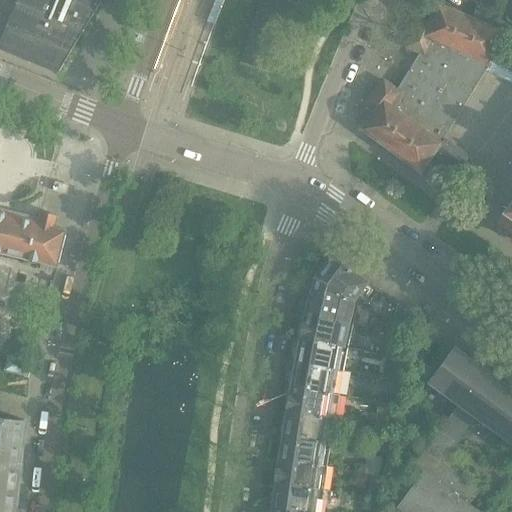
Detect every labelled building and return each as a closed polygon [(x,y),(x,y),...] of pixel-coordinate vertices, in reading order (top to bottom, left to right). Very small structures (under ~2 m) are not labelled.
[(17,0),(0,42),(0,50),(58,74),(102,0),(17,0)] [(398,92),(385,82),(384,82),(365,107),(373,113),(360,131),(421,175),(435,155),(460,173),(470,159),(442,139),(485,71),(511,82),(511,63),(495,56),(504,36),(507,37),(509,32),(504,30),(503,33),(495,29),(473,19),(437,3),(428,23),(419,19),(406,48),(421,54),(398,92)] [(479,4),(473,19),(495,29),(502,15),(479,4)] [(55,183),(52,192),(66,196),(69,186),(55,183)] [(511,200),(504,212),(496,223),(511,234),(511,200)] [(0,254),(57,268),(66,231),(55,228),(58,217),(40,213),(38,219),(0,209),(0,254)] [(321,272),(316,279),(315,279),(312,291),(327,295),(330,293),(336,295),(338,298),(349,301),(352,302),(356,306),(357,303),(353,301),(366,284),(331,258),(330,260),(326,259),(319,268),(321,272)] [(327,295),(312,291),(310,299),(306,301),(303,314),(323,319),(326,317),(330,318),(332,321),(352,325),(356,306),(352,302),(349,301),(338,298),(336,295),(330,293),(327,295)] [(405,337),(410,316),(393,303),(384,315),(394,320),(391,334),(405,337)] [(323,319),(303,314),(298,339),(316,342),(319,340),(325,341),(327,345),(347,348),(352,325),(332,321),(330,318),(326,317),(323,319)] [(423,335),(427,330),(417,323),(414,328),(423,335)] [(430,340),(433,335),(428,332),(425,336),(430,340)] [(439,347),(443,342),(435,336),(431,341),(439,347)] [(316,342),(298,339),(293,363),(311,367),(314,365),(320,366),(322,369),(342,373),(347,348),(327,345),(325,341),(319,340),(316,342)] [(389,345),(387,356),(400,359),(402,347),(389,345)] [(511,511),(511,391),(454,348),(449,354),(441,348),(421,374),(430,380),(428,383),(460,406),(414,468),(416,469),(396,498),(403,503),(399,508),(403,511),(476,511),(467,505),(478,490),(441,464),(475,417),(511,444),(511,511)] [(8,356),(4,372),(28,378),(32,362),(8,356)] [(311,367),(293,363),(289,387),(306,391),(309,388),(315,389),(318,393),(338,396),(342,373),(322,369),(320,366),(314,365),(311,367)] [(385,363),(382,379),(395,381),(399,366),(385,363)] [(306,391),(289,387),(284,412),(302,415),(306,412),(311,413),(313,416),(333,420),(334,416),(338,396),(318,393),(315,389),(309,388),(306,391)] [(302,415),(284,412),(281,436),(299,439),(302,437),(307,438),(309,440),(330,444),(333,420),(313,416),(311,413),(306,412),(302,415)] [(376,419),(375,425),(386,427),(388,417),(380,416),(376,419)] [(0,468),(20,471),(26,423),(0,419),(0,468)] [(299,439),(281,436),(277,460),(295,463),(298,461),(303,462),(305,464),(326,467),(330,444),(309,440),(307,438),(302,437),(299,439)] [(380,476),(382,458),(366,456),(363,473),(371,474),(380,476)] [(295,463),(277,460),(273,484),(292,486),(294,485),(301,485),(302,488),(323,491),(326,467),(305,464),(303,462),(298,461),(295,463)] [(0,511),(15,511),(20,471),(0,468),(0,511)] [(377,493),(380,476),(371,474),(368,492),(377,493)] [(292,486),(273,484),(270,509),(288,511),(291,509),(296,509),(298,511),(319,511),(323,491),(302,488),(301,485),(294,485),(292,486)] [(351,495),(339,493),(337,501),(349,503),(351,495)]
